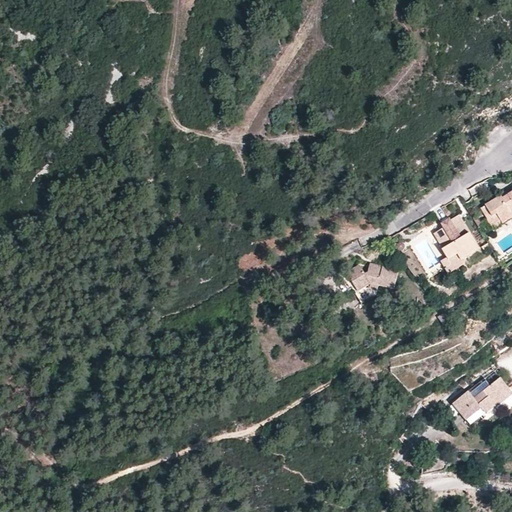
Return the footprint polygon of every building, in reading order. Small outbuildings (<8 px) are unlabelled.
[(511,193),(504,199),(502,196),(487,205),(494,217),(497,215),(503,225),(511,219),(511,193)] [(494,217),(487,205),(482,208),(495,230),(503,225),(497,215),(494,217)] [(459,216),(451,220),(456,228),(464,224),(459,216)] [(445,228),(436,234),(445,249),(450,258),(456,254),(461,261),(480,250),(464,224),(456,228),(451,220),(443,225),(445,228)] [(463,264),(461,261),(456,254),(450,258),(445,249),(437,254),(448,272),(463,264)] [(360,267),(347,275),(357,293),(371,285),(396,290),(400,271),(381,267),(380,272),(370,270),(369,274),(365,276),(360,267)] [(450,321),(445,315),(439,318),(443,325),(450,321)] [(472,424),(496,405),(492,401),(510,386),(502,376),(493,384),(487,376),(455,403),(472,424)] [(511,393),(511,388),(510,386),(492,401),(496,405),(497,406),(511,393)] [(443,395),(439,392),(422,404),(430,411),(443,395)] [(453,472),(424,475),(425,492),(454,490),(453,472)]
